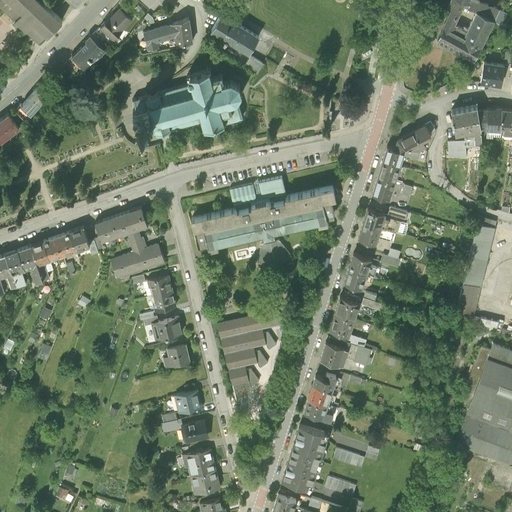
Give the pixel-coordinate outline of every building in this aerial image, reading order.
[(0,0),(0,5),(38,42),(45,35),(47,37),(62,21),(39,0),(0,0)] [(65,0),(76,10),(83,2),(81,0),(65,0)] [(469,3),(469,1),(466,0),(449,0),(447,6),(451,8),(459,12),(462,6),(465,1),(469,3)] [(499,9),(473,0),(469,0),(469,1),(469,3),(465,1),(462,6),(476,11),(494,19),(499,9)] [(105,22),(99,28),(109,38),(113,41),(118,35),(132,20),(120,8),(106,23),(105,22)] [(451,8),(437,40),(474,60),(494,19),(476,11),(467,29),(454,23),(459,12),(451,8)] [(152,16),(148,12),(144,17),(148,21),(149,24),(154,23),(152,16)] [(221,14),(211,30),(249,53),(258,37),(221,14)] [(156,40),(167,38),(169,46),(192,42),(188,18),(144,31),(147,48),(157,46),(156,40)] [(91,37),(101,46),(109,38),(99,28),(91,37)] [(86,42),(72,57),(83,68),(96,54),(100,57),(105,51),(101,46),(91,37),(90,35),(85,40),(86,42)] [(511,50),(505,49),(503,60),(511,61),(511,50)] [(233,60),(236,55),(228,50),(225,55),(233,60)] [(250,55),(246,65),(259,71),(264,62),(250,55)] [(83,68),(72,57),(63,66),(74,77),(83,68)] [(503,63),(484,60),(480,80),(500,83),(503,63)] [(145,95),(133,99),(136,109),(132,110),(137,126),(141,125),(144,135),(156,132),(156,133),(158,133),(157,132),(162,130),(202,118),(204,125),(202,126),(202,127),(204,127),(205,129),(206,128),(206,127),(222,122),(222,124),(224,123),(223,121),(225,121),(242,116),(237,99),(241,92),(239,84),(230,80),(224,82),(222,75),(223,75),(223,73),(221,73),(221,72),(219,73),(220,74),(211,77),(209,70),(211,69),(210,67),(208,68),(208,66),(206,67),(207,69),(191,73),(190,71),(188,72),(189,74),(187,74),(187,76),(189,75),(191,82),(150,94),(147,95),(146,94),(145,94),(145,95)] [(20,107),(31,116),(31,115),(49,95),(48,94),(48,93),(42,86),(41,87),(39,86),(21,106),(20,107)] [(330,101),(330,128),(349,128),(349,101),(330,101)] [(464,129),(480,126),(477,109),(477,104),(451,110),(455,131),(464,129)] [(20,107),(21,106),(20,105),(14,112),(25,124),(32,116),(31,115),(31,116),(20,107)] [(487,127),(501,127),(501,107),(501,106),(496,106),(494,108),(487,108),(487,107),(477,109),(480,126),(487,125),(487,127)] [(500,131),(511,131),(511,107),(501,107),(501,127),(500,131)] [(19,129),(7,115),(0,120),(0,141),(1,143),(19,129)] [(430,121),(397,139),(396,142),(417,149),(425,144),(422,138),(435,131),(430,121)] [(481,145),(480,126),(464,129),(465,140),(447,142),(449,157),(466,156),(466,146),(475,145),(481,145)] [(486,136),(492,136),(492,134),(501,134),(500,131),(501,127),(487,127),(486,136)] [(387,145),(382,160),(399,165),(403,154),(417,158),(420,149),(417,149),(396,142),(394,147),(387,145)] [(394,181),(399,165),(382,160),(377,175),(394,181)] [(388,199),(394,181),(377,175),(372,193),(388,199)] [(233,205),(234,205),(235,209),(236,211),(248,208),(246,202),(250,201),(251,205),(269,200),(268,197),(272,196),(274,201),(286,199),(285,196),(286,196),(285,193),(285,192),(281,176),(229,189),(233,205)] [(404,184),(402,193),(409,196),(412,186),(404,184)] [(335,195),(332,185),(286,196),(285,196),(286,199),(274,201),(270,202),(269,200),(251,205),(252,207),(248,208),(236,211),(235,209),(191,219),(194,229),(196,229),(200,246),(207,244),(209,250),(218,248),(217,244),(263,233),(264,233),(264,236),(272,234),(271,231),(272,231),(317,219),(318,223),(328,220),(326,215),(334,213),(330,196),(335,195)] [(502,204),(501,210),(509,212),(509,205),(502,204)] [(158,242),(144,247),(137,228),(148,225),(141,205),(95,221),(99,235),(101,241),(127,232),(134,250),(110,258),(117,277),(165,261),(158,242)] [(390,206),(387,213),(405,219),(407,211),(390,206)] [(368,207),(363,222),(380,228),(395,232),(397,233),(401,221),(383,217),(385,212),(368,207)] [(401,221),(397,233),(405,236),(408,227),(406,223),(401,221)] [(377,238),(380,228),(363,222),(358,238),(375,243),(377,238)] [(494,227),(477,222),(456,311),(473,315),(494,227)] [(83,225),(69,230),(75,249),(88,245),(90,244),(88,240),(83,225)] [(393,242),(395,232),(380,228),(377,238),(393,242)] [(69,230),(56,235),(62,254),(75,249),(69,230)] [(290,254),(279,240),(274,241),(272,231),(271,231),(272,234),(264,236),(264,233),(263,233),(265,244),(261,245),(258,262),(275,266),(290,254)] [(50,258),(62,254),(56,235),(43,239),(50,258)] [(99,235),(94,238),(98,248),(103,246),(101,241),(99,235)] [(99,251),(98,248),(94,238),(88,240),(90,244),(88,245),(91,254),(99,251)] [(42,261),(50,258),(43,239),(30,243),(37,262),(42,261)] [(36,281),(43,279),(37,262),(30,243),(18,248),(25,267),(32,264),(32,266),(32,267),(32,268),(36,281)] [(453,245),(447,243),(445,248),(456,252),(457,249),(453,245)] [(17,269),(25,267),(18,248),(5,252),(17,285),(23,283),(19,272),(17,269)] [(390,248),(388,255),(396,258),(399,251),(390,248)] [(11,287),(17,285),(5,252),(0,253),(0,274),(6,272),(6,274),(11,287)] [(353,252),(349,267),(366,273),(377,276),(380,268),(368,264),(371,257),(353,252)] [(399,259),(396,258),(388,255),(382,253),(380,260),(397,266),(399,259)] [(44,262),(46,270),(53,268),(50,258),(42,261),(44,262)] [(72,260),(66,263),(70,274),(76,272),(72,260)] [(44,262),(42,261),(37,262),(43,279),(49,277),(46,270),(44,262)] [(361,288),(366,273),(349,267),(344,282),(361,288)] [(145,280),(143,274),(131,277),(133,283),(145,280)] [(148,279),(152,294),(172,290),(168,274),(148,279)] [(176,305),(172,290),(152,294),(146,296),(148,303),(153,302),(156,310),(176,305)] [(366,290),(361,302),(381,309),(383,302),(375,300),(377,294),(366,290)] [(89,298),(82,294),(77,301),(85,306),(89,298)] [(340,295),(334,312),(353,318),(359,301),(340,295)] [(52,309),(44,305),(40,315),(47,318),(52,309)] [(250,369),(245,369),(245,364),(257,361),(258,364),(260,367),(267,362),(259,350),(254,351),(253,346),(266,343),(266,346),(268,349),(276,343),(268,332),(263,333),(262,327),(273,324),(274,327),(275,327),(274,325),(282,323),(285,327),(294,320),(287,310),(279,311),(278,309),(254,315),(255,318),(228,324),(227,321),(217,324),(235,400),(250,390),(248,384),(249,383),(251,386),(259,380),(250,369)] [(141,320),(143,319),(153,316),(152,311),(139,314),(141,320)] [(349,334),(353,318),(334,312),(329,330),(348,336),(349,334)] [(157,316),(153,316),(143,319),(145,325),(152,324),(152,323),(158,321),(157,316)] [(152,323),(152,324),(156,339),(166,336),(166,337),(168,336),(168,335),(182,332),(178,316),(158,321),(152,323)] [(38,334),(32,331),(28,340),(34,342),(38,334)] [(366,339),(349,334),(348,336),(346,341),(363,347),(366,339)] [(339,365),(342,358),(346,341),(332,337),(330,342),(325,341),(320,359),(339,365)] [(14,341),(8,338),(4,347),(10,350),(14,341)] [(363,347),(346,341),(342,358),(366,365),(371,349),(363,347)] [(463,417),(454,440),(511,462),(511,348),(492,341),(490,347),(480,343),(463,387),(465,388),(457,410),(460,411),(458,415),(463,417)] [(51,346),(43,343),(38,356),(46,359),(51,346)] [(189,361),(185,344),(168,348),(170,356),(163,358),(165,367),(189,361)] [(315,375),(312,384),(331,390),(335,376),(326,373),(325,378),(315,375)] [(351,375),(349,380),(360,384),(362,378),(351,375)] [(185,393),(196,390),(195,384),(184,387),(185,393)] [(329,395),(331,390),(312,384),(308,398),(327,404),(328,399),(333,401),(335,397),(329,395)] [(185,393),(175,395),(179,412),(200,406),(196,390),(185,393)] [(323,417),(327,404),(308,398),(303,412),(322,418),(323,417)] [(331,420),(333,412),(328,411),(330,405),(327,404),(323,417),(331,420)] [(119,409),(111,407),(109,413),(117,415),(119,409)] [(161,416),(163,423),(176,420),(175,412),(161,416)] [(179,428),(176,420),(163,423),(165,431),(179,428)] [(207,437),(203,421),(183,426),(186,442),(207,437)] [(299,425),(291,453),(321,463),(323,456),(320,455),(325,439),(322,439),(324,432),(299,425)] [(368,445),(365,456),(376,460),(379,449),(368,445)] [(361,468),(365,456),(336,448),(333,459),(361,468)] [(186,454),(191,476),(215,470),(210,449),(186,454)] [(319,469),(321,463),(291,453),(282,481),(307,489),(308,483),(311,484),(316,468),(319,469)] [(74,465),(68,463),(65,472),(71,474),(74,465)] [(220,488),(215,470),(191,476),(195,494),(220,488)] [(328,476),(324,487),(352,496),(356,485),(328,476)] [(68,490),(59,486),(55,494),(61,497),(63,494),(65,495),(68,490)] [(273,509),(283,511),(291,511),(293,508),(296,500),(278,495),(273,509)] [(222,511),(219,498),(199,503),(201,511),(196,511),(222,511)] [(359,511),(363,502),(352,498),(348,510),(354,511),(359,511)] [(311,499),(309,505),(310,506),(309,511),(314,511),(317,511),(320,502),(311,499)]
